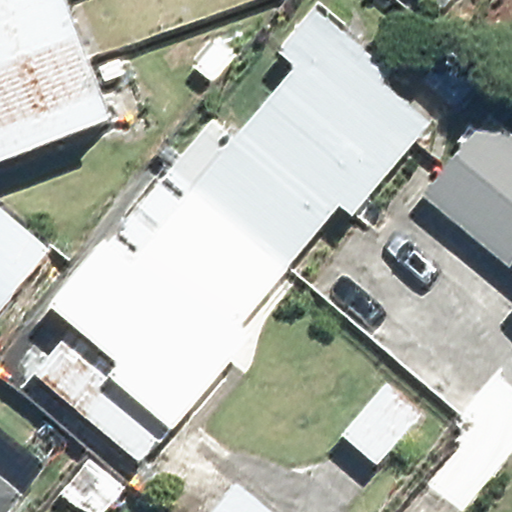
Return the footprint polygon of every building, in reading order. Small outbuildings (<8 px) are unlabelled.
[(0,0),(0,167),(103,129),(54,0),(0,0)] [(409,0),(435,22),(455,0),(409,0)] [(307,26),(32,367),(157,467),(433,127),(307,26)] [(511,136),(499,126),(431,208),(511,273),(511,136)] [(0,224),(0,299),(37,267),(0,224)] [(374,478),(421,415),(378,383),(331,446),(374,478)] [(107,511),(125,489),(83,458),(53,498),(71,511),(107,511)] [(0,501),(14,486),(0,473),(0,501)] [(270,511),(233,483),(209,511),(270,511)]
